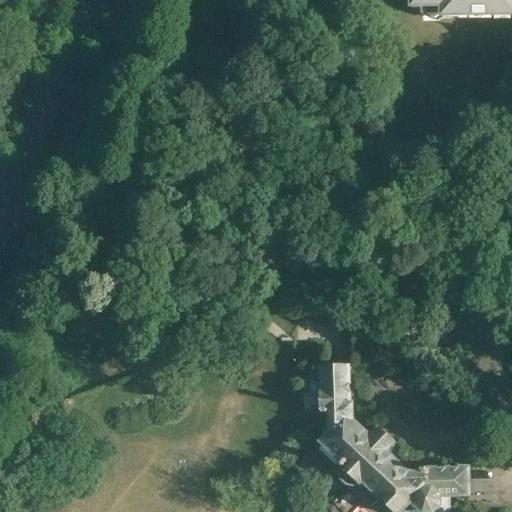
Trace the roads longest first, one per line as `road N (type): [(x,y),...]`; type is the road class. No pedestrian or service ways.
road 1 (track): [(336,274),(375,399),(415,432),(444,435),(467,419),(479,387),(476,347),(407,285)]
road 2 (track): [(25,209),(336,274)]
road 3 (primary): [(0,213),(85,0)]
